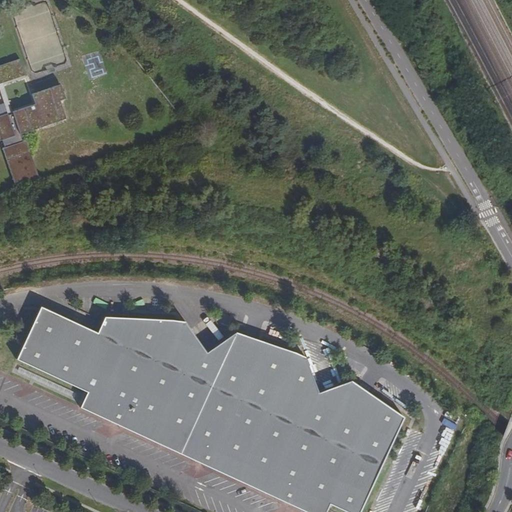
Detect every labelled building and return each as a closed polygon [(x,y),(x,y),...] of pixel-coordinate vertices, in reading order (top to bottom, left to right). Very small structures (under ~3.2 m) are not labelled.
[(0,83),(25,75),(20,59),(0,65),(0,83)] [(65,99),(60,84),(30,95),(32,103),(58,94),(60,101),(65,99)] [(39,177),(26,140),(23,141),(21,134),(66,119),(60,101),(58,94),(32,103),(33,105),(12,112),(9,102),(0,104),(0,140),(2,140),(5,148),(2,149),(15,186),(39,177)] [(359,511),(403,417),(350,380),(318,392),(305,356),(295,352),(235,331),(206,352),(185,321),(172,319),(104,316),(97,332),(40,306),(16,360),(86,392),(79,407),(303,511),(325,511),(329,504),(346,511),(359,511)] [(195,318),(189,320),(195,333),(200,330),(195,318)]
